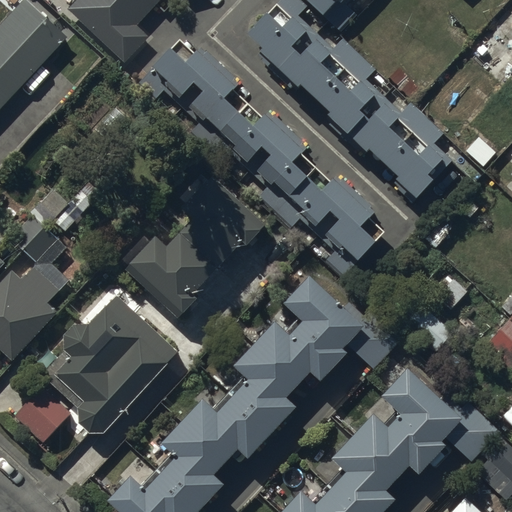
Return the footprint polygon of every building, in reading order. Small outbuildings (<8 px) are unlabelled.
[(0,96),(64,28),(34,0),(12,0),(0,13),(0,96)] [(70,0),(69,1),(121,50),(141,29),(130,19),(147,0),(70,0)] [(265,0),(257,0),(240,19),(255,32),(251,37),(292,74),(295,70),(320,92),(316,96),(362,138),(364,135),(393,162),(390,165),(411,185),(445,148),(433,137),(441,128),(409,98),(400,108),(360,72),(368,64),(340,39),(332,47),(290,9),(297,0),(277,0),(272,6),(265,0)] [(315,0),(338,21),(354,4),(349,0),(315,0)] [(338,267),(376,225),(364,214),(376,201),(323,154),(316,162),(294,142),(302,132),(256,91),(246,103),(220,80),(227,72),(189,37),(178,50),(163,37),(149,52),(173,73),(186,58),(202,73),(186,90),(211,112),(194,132),(216,152),(225,141),(266,178),(256,189),(284,214),(294,204),(337,242),(325,256),(338,267)] [(269,227),(206,167),(177,196),(198,216),(170,245),(160,235),(126,270),(178,320),(200,297),(195,293),(245,241),(251,246),(269,227)] [(26,277),(15,266),(0,281),(0,342),(16,358),(63,308),(54,300),(62,292),(35,267),(26,277)] [(113,499),(126,511),(195,511),(222,484),(212,475),(237,447),(249,458),(297,406),(287,397),(310,372),(322,382),(351,351),(347,347),(367,325),(310,272),(281,302),(302,321),(290,334),(275,320),(234,365),(249,379),(218,412),(203,399),(163,442),(179,456),(145,492),(132,479),(113,499)] [(447,291),(436,303),(449,315),(468,295),(449,277),(441,285),(447,291)] [(180,353),(117,293),(88,323),(74,324),(64,332),(64,349),(72,356),(55,373),(83,402),(77,408),(79,421),(92,432),(104,432),(180,353)] [(422,311),(405,330),(435,357),(452,338),(422,311)] [(511,330),(508,327),(486,352),(511,374),(511,330)] [(384,511),(394,501),(384,492),(407,467),(419,478),(448,446),(444,442),(465,420),(407,367),(379,397),(399,416),(387,429),(373,416),(331,460),(346,474),(315,508),(301,494),(283,511),(384,511)] [(44,443),(71,413),(41,385),(13,415),(44,443)] [(479,471),(510,498),(511,496),(511,443),(507,439),(479,471)] [(482,511),(467,498),(453,511),(482,511)]
